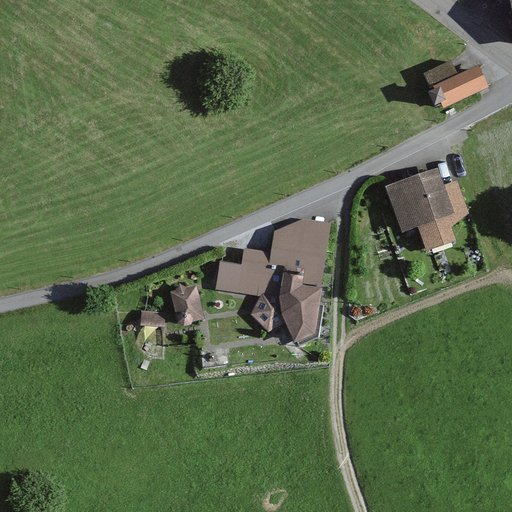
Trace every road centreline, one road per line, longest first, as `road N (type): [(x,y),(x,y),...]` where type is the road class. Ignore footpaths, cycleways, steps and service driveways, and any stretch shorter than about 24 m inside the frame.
road 1 (residential): [(511,92),(347,189),(170,264),(0,309)]
road 2 (track): [(369,511),(348,451),(339,386),(347,189)]
